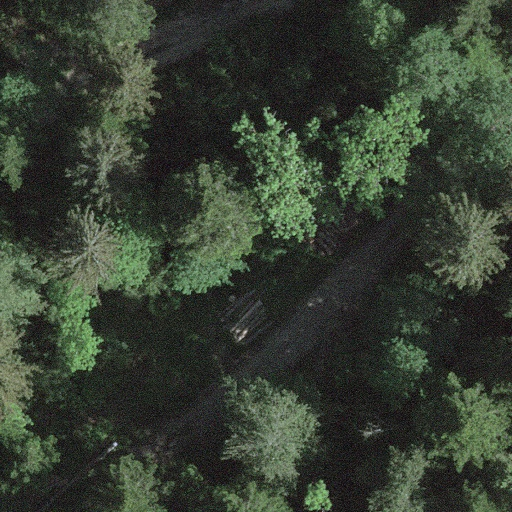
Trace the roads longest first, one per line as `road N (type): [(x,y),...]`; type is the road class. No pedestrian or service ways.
road 1 (track): [(511,126),(455,160),(278,349),(74,511)]
road 2 (track): [(0,136),(53,96),(269,0)]
road 3 (track): [(358,264),(285,511)]
